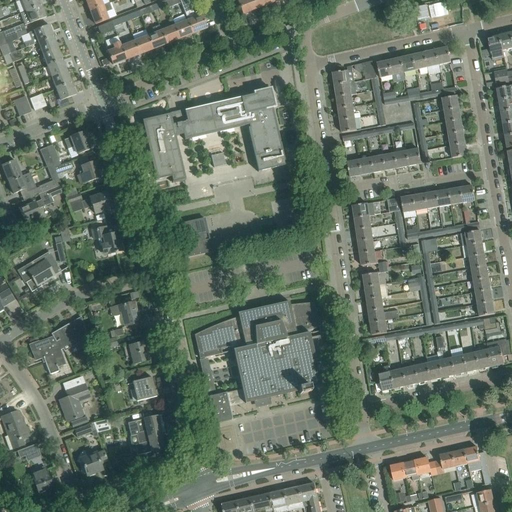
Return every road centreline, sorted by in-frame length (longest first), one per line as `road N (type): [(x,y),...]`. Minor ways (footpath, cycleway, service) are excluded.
road 1 (residential): [(75,498),(1,332),(78,291),(157,266)]
road 2 (residential): [(359,410),(331,191)]
road 3 (residential): [(194,454),(157,266)]
road 4 (residential): [(157,266),(100,104)]
road 5 (residential): [(308,65),(468,31)]
road 6 (residential): [(359,410),(511,375)]
road 7 (residential): [(100,104),(233,50)]
road 8 (residential): [(491,172),(468,31)]
road 9 (residential): [(331,191),(308,65)]
road 10 (residential): [(75,498),(194,454)]
road 11 (tertiary): [(201,487),(320,459)]
